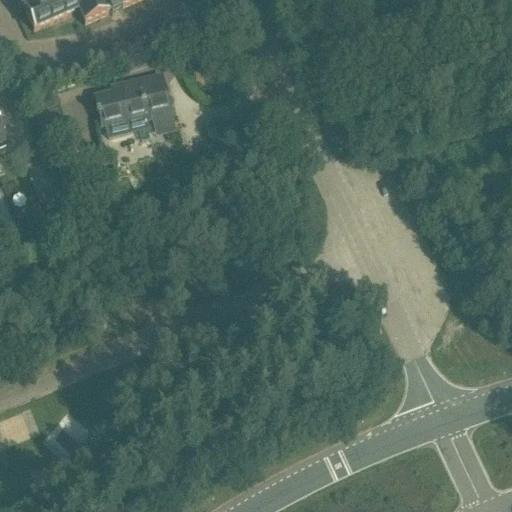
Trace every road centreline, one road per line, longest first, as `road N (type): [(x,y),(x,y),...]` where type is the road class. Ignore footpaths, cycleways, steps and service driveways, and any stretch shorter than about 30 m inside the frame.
road 1 (unclassified): [(441,422),(250,0)]
road 2 (tertiary): [(441,422),(253,511)]
